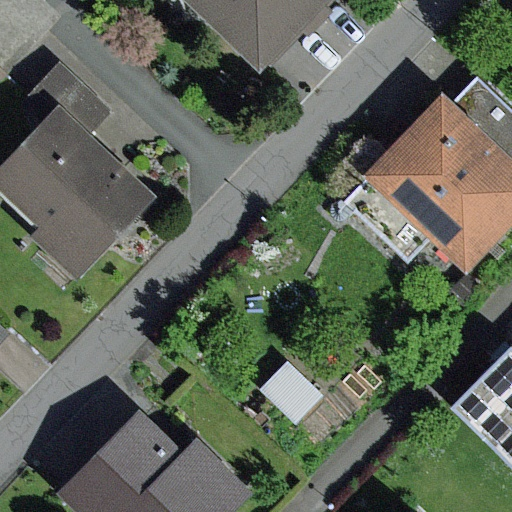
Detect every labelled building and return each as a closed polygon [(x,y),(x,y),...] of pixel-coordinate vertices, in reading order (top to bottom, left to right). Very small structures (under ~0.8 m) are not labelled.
[(191,0),(263,68),(328,0),(191,0)] [(511,167),(440,99),(362,180),(461,274),(511,220),(511,167)] [(63,102),(0,165),(0,193),(80,274),(158,197),(63,102)] [(0,343),(10,333),(0,323),(0,343)] [(511,349),(460,400),(511,452),(511,349)] [(138,408),(59,489),(82,511),(237,511),(254,496),(196,440),(183,453),(138,408)]
